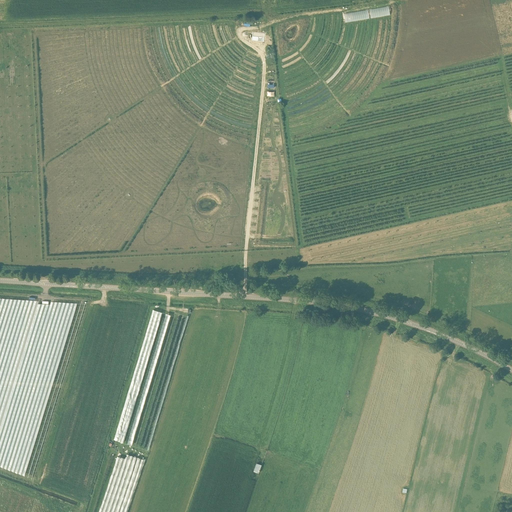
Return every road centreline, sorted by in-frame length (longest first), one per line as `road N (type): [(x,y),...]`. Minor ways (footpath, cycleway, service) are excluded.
road 1 (unclassified): [(511,370),(425,329),(355,308),(0,280)]
road 2 (track): [(250,297),(245,245),(264,57),(240,34),(267,24)]
